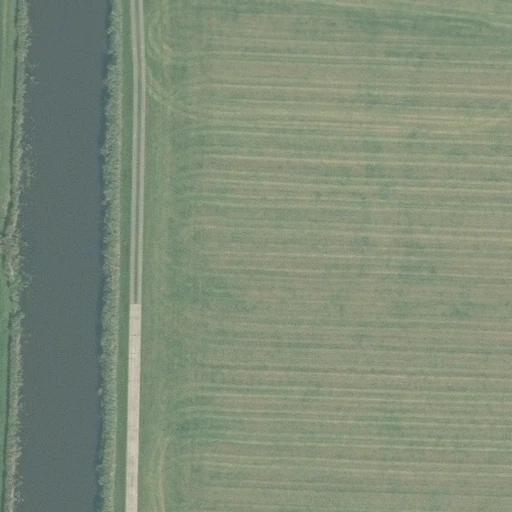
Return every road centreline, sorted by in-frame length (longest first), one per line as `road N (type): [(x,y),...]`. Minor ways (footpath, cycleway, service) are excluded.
road 1 (track): [(133,308),(132,0)]
road 2 (unclassified): [(129,511),(133,308)]
